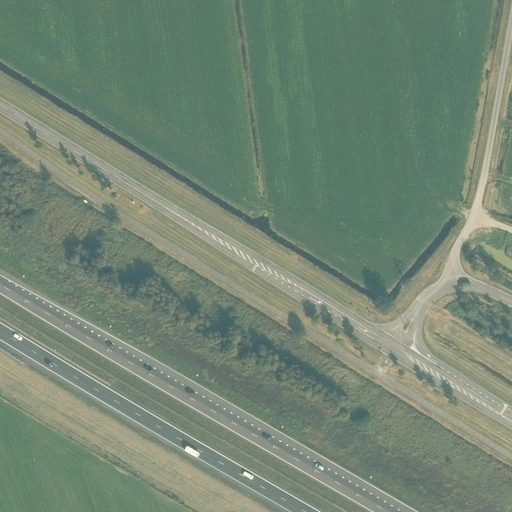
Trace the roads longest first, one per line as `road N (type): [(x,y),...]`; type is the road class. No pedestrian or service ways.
road 1 (tertiary): [(389,345),(0,105)]
road 2 (motorway): [(386,511),(0,286)]
road 3 (motorway): [(0,331),(302,511)]
road 4 (unclassified): [(451,285),(453,254),(473,217),(486,163),(511,16)]
road 5 (tertiary): [(511,422),(401,352)]
